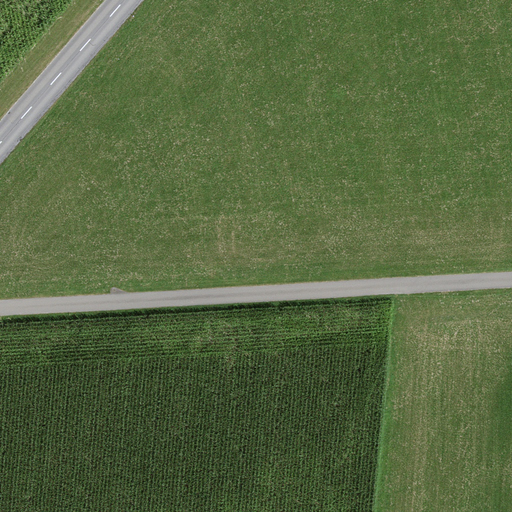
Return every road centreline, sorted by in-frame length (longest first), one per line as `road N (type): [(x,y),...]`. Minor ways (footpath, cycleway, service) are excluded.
road 1 (track): [(0,305),(511,274)]
road 2 (tertiary): [(119,0),(0,137)]
